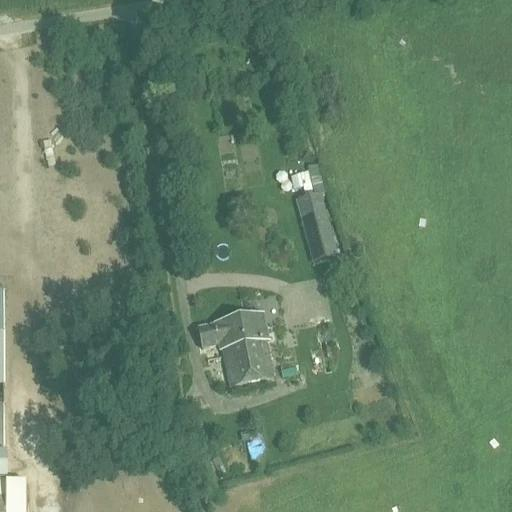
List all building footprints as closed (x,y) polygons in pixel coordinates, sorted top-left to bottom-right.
[(297,202),(302,218),(323,213),(319,197),(297,202)] [(323,213),(302,218),(309,244),(332,237),(325,212),(323,213)] [(0,511),(25,511),(25,484),(6,484),(3,405),(0,404),(0,382),(4,382),(3,294),(0,294),(0,511)] [(298,321),(310,365),(341,357),(329,312),(298,321)] [(220,349),(230,391),(275,380),(267,343),(270,343),(264,315),(213,327),(214,327),(198,331),(203,353),(220,349)] [(223,468),(216,471),(220,479),(226,476),(223,468)]
